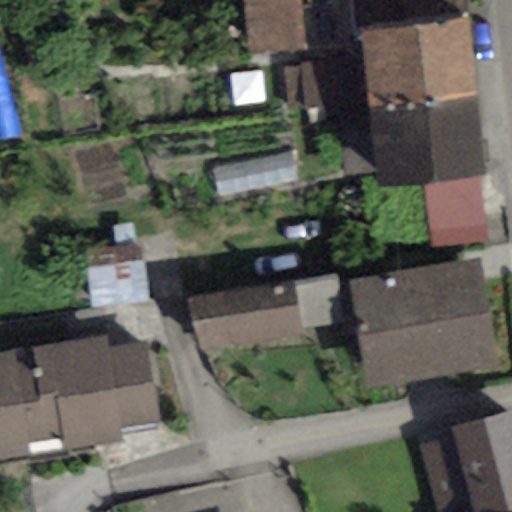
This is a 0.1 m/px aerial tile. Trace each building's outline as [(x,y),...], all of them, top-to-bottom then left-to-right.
[(245,0),(249,45),(301,42),(297,0),(245,0)] [(467,13),(364,23),(370,96),(474,87),(467,13)] [(474,87),(370,96),(377,171),(433,166),(438,229),(486,225),(474,87)] [(80,251),(87,303),(138,295),(131,244),(80,251)] [(477,259),(355,277),(371,380),(493,361),(477,259)] [(189,296),(197,345),(293,329),(285,280),(189,296)] [(92,348),(0,360),(0,448),(104,434),(102,422),(142,416),(134,354),(94,359),(92,348)] [(457,428),(475,510),(511,501),(511,462),(502,418),(457,428)]
